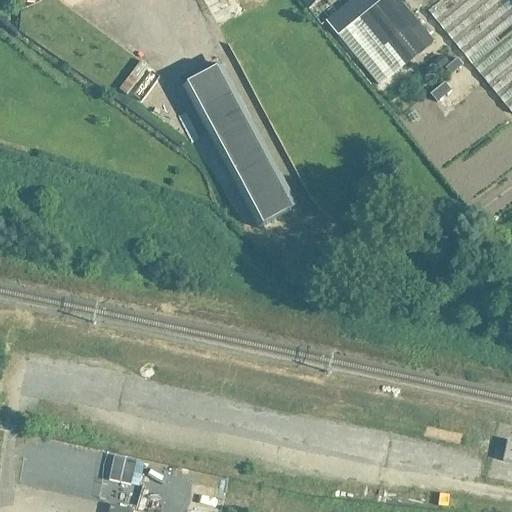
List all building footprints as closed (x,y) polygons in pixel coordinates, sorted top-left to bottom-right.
[(300,0),(308,10),(321,0),(300,0)] [(349,0),(335,12),(319,25),(331,39),(336,35),(376,84),(431,40),(398,0),(349,0)] [(466,60),(511,114),(511,113),(511,0),(439,0),(426,11),(466,60)] [(221,66),(181,87),(257,228),(297,207),(221,66)] [(503,460),(511,462),(511,442),(507,442),(503,460)] [(353,467),(351,482),(374,485),(376,470),(353,467)]
